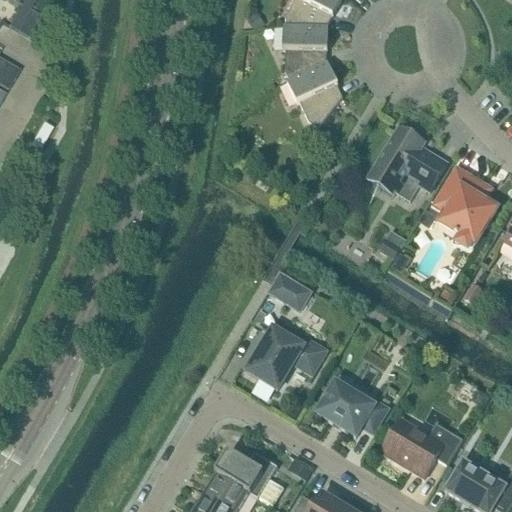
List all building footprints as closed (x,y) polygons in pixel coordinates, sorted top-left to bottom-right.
[(29,12),(36,0),(24,0),(20,7),(29,12)] [(333,20),(343,0),(293,0),(295,1),(286,20),(286,30),(327,31),(332,20),(333,20)] [(17,34),(30,13),(29,12),(20,7),(7,29),(17,34)] [(27,41),(40,19),(30,13),(17,34),(27,41)] [(37,47),(50,25),(40,19),(27,41),(37,47)] [(328,55),(328,31),(327,31),(286,30),(283,30),(283,54),(285,54),(285,75),(289,85),(326,68),(326,55),(328,55)] [(0,74),(14,83),(20,73),(0,60),(0,74)] [(318,133),(343,102),(337,89),(338,89),(328,67),(326,68),(289,85),(287,86),(297,108),(300,107),(308,126),(318,133)] [(0,87),(8,92),(14,83),(0,74),(0,87)] [(43,127),(31,147),(40,152),(52,132),(43,127)] [(430,196),(447,168),(422,152),(425,147),(399,131),(376,170),(367,184),(393,199),(394,197),(409,206),(419,189),(430,196)] [(473,252),(486,230),(497,213),(475,200),(482,189),(457,173),(435,209),(446,215),(440,227),(456,236),(455,238),(456,239),(454,242),(454,249),(473,252)] [(394,265),(402,253),(386,243),(379,256),(394,265)] [(475,311),(485,296),(472,289),(463,304),(475,311)] [(299,315),(310,297),(298,290),(288,308),(299,315)] [(285,340),(273,333),(257,359),(258,359),(261,362),(252,367),(247,376),(277,394),(295,364),(303,369),(301,372),(312,379),(326,355),(289,333),(285,340)] [(400,364),(386,388),(401,397),(416,373),(400,364)] [(351,397),(336,388),(317,418),(356,441),(362,431),(373,438),(388,413),(353,393),(351,397)] [(443,449),(401,424),(381,457),(411,475),(412,473),(423,480),(422,482),(424,483),(436,463),(447,470),(463,444),(451,436),(443,449)] [(277,471),(247,452),(240,464),(228,456),(215,478),(216,479),(217,478),(249,498),(258,504),(277,471)] [(478,475),(463,466),(445,495),(472,511),(493,511),(494,511),(496,511),(509,511),(511,507),(511,478),(508,485),(482,469),(478,475)] [(227,511),(240,511),(249,498),(217,478),(216,479),(204,498),(227,511)] [(227,511),(204,498),(196,511),(227,511)] [(344,511),(322,498),(316,508),(303,501),(295,511),(344,511)]
